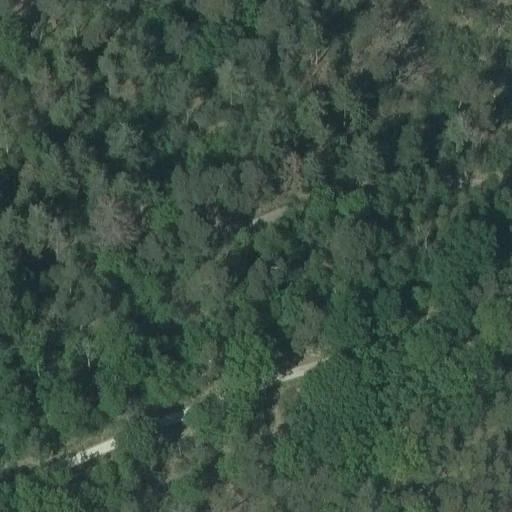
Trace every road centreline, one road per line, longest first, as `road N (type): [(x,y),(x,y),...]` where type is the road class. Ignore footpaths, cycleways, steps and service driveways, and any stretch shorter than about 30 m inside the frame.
road 1 (track): [(0,492),(293,372),(511,316)]
road 2 (unknown): [(511,184),(365,186),(173,253),(0,286)]
road 3 (track): [(329,360),(386,511)]
